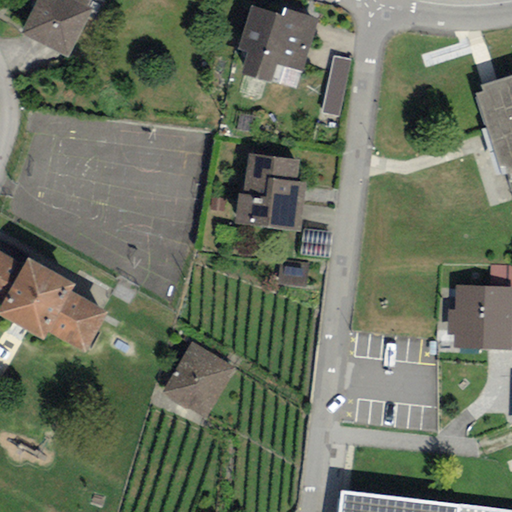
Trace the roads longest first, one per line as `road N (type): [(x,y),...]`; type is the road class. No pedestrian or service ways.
road 1 (residential): [(312,511),(373,4)]
road 2 (residential): [(373,4),(438,16),(511,14)]
